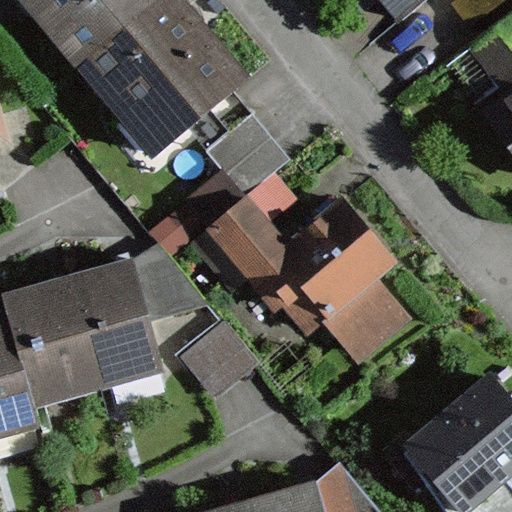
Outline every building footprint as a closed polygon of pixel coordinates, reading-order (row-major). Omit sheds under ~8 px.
[(28,0),(81,64),(156,0),(28,0)] [(180,12),(169,0),(156,0),(81,64),(157,155),(244,81),(183,9),(180,12)] [(387,0),(405,19),(427,0),(363,0),(370,8),(379,0),(387,0)] [(455,0),(451,3),(470,28),(508,0),(455,0)] [(511,84),(511,14),(471,46),(482,61),(490,55),(511,84)] [(511,98),(489,116),(511,147),(511,98)] [(207,151),(245,197),(291,159),(253,113),(207,151)] [(251,279),(288,248),(245,197),(210,227),(211,228),(196,241),(235,288),(249,276),(251,279)] [(277,307),(286,299),(313,330),(329,316),(361,354),(403,317),(372,281),(396,260),(343,199),(288,248),(251,279),(277,307)] [(159,241),(134,259),(150,319),(207,305),(159,241)] [(69,277),(99,387),(164,370),(150,319),(134,259),(69,277)] [(99,387),(69,277),(2,295),(8,314),(34,406),(99,387)] [(8,314),(0,315),(0,435),(39,425),(34,406),(8,314)] [(224,321),(203,339),(239,381),(260,363),(224,321)] [(203,339),(181,357),(216,400),(239,381),(203,339)] [(511,401),(492,377),(414,443),(441,475),(450,467),(474,496),(460,508),(463,511),(511,511),(511,485),(504,476),(511,469),(511,401)] [(381,511),(342,462),(317,481),(325,511),(381,511)] [(325,511),(317,481),(252,500),(255,511),(325,511)] [(255,511),(252,500),(208,511),(255,511)]
